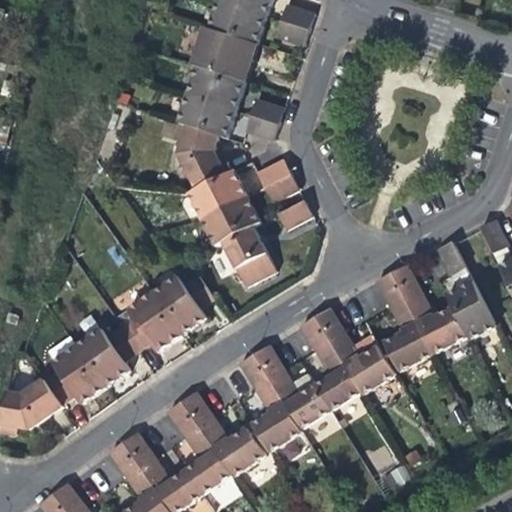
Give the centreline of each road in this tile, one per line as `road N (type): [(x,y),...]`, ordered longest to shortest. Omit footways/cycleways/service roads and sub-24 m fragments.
road 1 (residential): [(0,483),(38,480),(66,467),(356,266)]
road 2 (residential): [(338,0),(293,139),(356,266)]
road 3 (residential): [(356,266),(483,199),(511,109)]
road 4 (residential): [(348,0),(511,55)]
